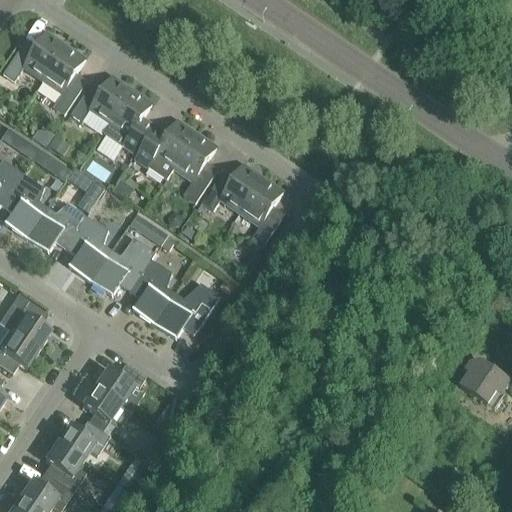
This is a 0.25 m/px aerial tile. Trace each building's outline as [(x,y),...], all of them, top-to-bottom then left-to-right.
[(43,84),(66,50),(47,37),(35,55),(31,55),(22,49),(3,78),(14,86),(24,71),(43,84)] [(85,63),(66,50),(43,84),(62,97),(52,111),(64,119),(83,91),(74,84),(73,81),(85,63)] [(108,128),(132,94),(112,81),(100,99),(96,99),(87,93),(70,118),(82,126),(89,115),(108,128)] [(108,128),(103,136),(135,157),(155,128),(143,120),(152,107),(132,94),(108,128)] [(166,183),(174,172),(197,138),(178,125),(165,143),(162,144),(153,138),(136,163),(166,183)] [(0,157),(3,160),(16,139),(0,128),(0,157)] [(197,138),(174,172),(192,185),(182,199),(195,207),(214,179),(205,173),(204,169),(216,151),(197,138)] [(56,139),(49,150),(62,158),(69,148),(56,139)] [(33,164),(40,153),(29,146),(22,156),(33,164)] [(46,172),(53,162),(40,153),(33,164),(46,172)] [(0,208),(2,210),(24,178),(3,164),(0,166),(0,208)] [(240,216),(263,182),(243,169),(231,187),(228,188),(218,182),(201,207),(213,215),(221,203),(240,216)] [(24,178),(2,210),(12,217),(5,228),(26,243),(48,211),(39,205),(44,192),(24,178)] [(283,196),(263,182),(240,216),(260,230),(250,244),(261,252),(281,224),(271,217),(271,214),(283,196)] [(104,193),(93,185),(86,196),(77,209),(88,217),(104,193)] [(66,253),(87,221),(66,207),(56,217),(48,211),(26,243),(48,257),(55,246),(66,253)] [(176,216),(175,216),(173,216),(172,216),(171,217),(170,217),(169,218),(168,219),(168,220),(167,222),(167,223),(167,224),(168,226),(168,227),(169,228),(170,229),(171,229),(172,230),(173,230),(175,230),(176,230),(177,230),(178,229),(179,229),(180,228),(181,227),(181,226),(182,224),(182,223),(182,222),(181,220),(181,219),(180,218),(179,217),(178,217),(177,216),(176,216)] [(90,286),(111,254),(103,248),(108,235),(87,221),(66,253),(76,260),(69,271),(90,286)] [(196,235),(186,228),(181,237),(191,243),(196,235)] [(160,250),(168,239),(157,231),(149,242),(160,250)] [(168,239),(160,250),(169,256),(176,245),(168,239)] [(119,289),(129,296),(151,264),(155,257),(133,242),(123,257),(120,260),(111,254),(90,286),(111,300),(119,289)] [(151,264),(129,296),(140,303),(132,314),(154,329),(175,297),(167,291),(172,278),(151,264)] [(224,283),(220,290),(230,297),(235,290),(224,283)] [(175,297),(154,329),(175,343),(183,332),(194,339),(220,300),(200,287),(184,303),(175,297)] [(0,328),(38,354),(51,336),(41,329),(48,318),(18,298),(0,324),(0,328)] [(0,328),(0,370),(12,378),(19,368),(26,373),(38,354),(0,328)] [(461,390),(495,413),(504,399),(502,398),(507,390),(511,393),(511,372),(506,382),(481,366),(470,368),(465,374),(469,377),(461,390)] [(94,390),(121,408),(133,390),(137,393),(144,382),(124,369),(117,378),(107,371),(94,390)] [(94,390),(82,408),(95,418),(89,427),(102,436),(108,426),(118,433),(131,415),(121,408),(94,390)] [(172,428),(159,419),(153,428),(166,437),(172,428)] [(57,446),(83,464),(89,455),(96,460),(109,441),(102,436),(89,427),(86,425),(79,434),(69,427),(57,446)] [(83,464),(57,446),(44,464),(54,471),(48,481),(72,497),(85,478),(77,472),(83,464)] [(61,511),(72,497),(48,481),(42,490),(31,483),(19,501),(34,511),(50,511),(52,511),(53,511),(61,511)] [(34,511),(19,501),(11,511),(34,511)]
